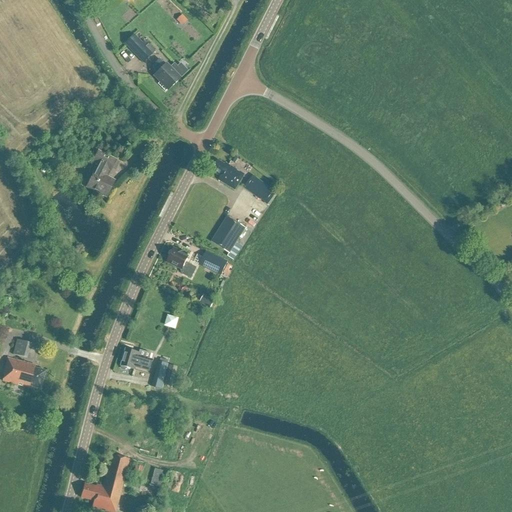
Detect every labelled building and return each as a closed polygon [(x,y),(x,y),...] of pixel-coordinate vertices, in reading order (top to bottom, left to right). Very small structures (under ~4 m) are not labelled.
[(187,14),(180,18),(185,25),(192,21),(187,14)] [(145,47),(134,35),(124,44),(135,56),(136,55),(145,47)] [(145,47),(136,55),(143,63),(155,51),(151,46),(147,50),(145,47)] [(169,70),(165,65),(164,66),(159,60),(153,66),(154,67),(153,68),(155,73),(156,74),(155,75),(160,81),(157,84),(165,92),(168,89),(169,90),(179,80),(184,75),(174,65),(169,70)] [(115,162),(97,153),(93,161),(94,162),(90,171),(94,173),(86,187),(106,197),(114,182),(106,179),(105,175),(108,169),(110,171),(115,162)] [(55,155),(51,162),(58,165),(61,159),(55,155)] [(235,191),(244,175),(226,164),(225,165),(217,160),(211,171),(220,177),(218,180),(235,191)] [(252,176),(243,188),(267,206),(276,194),(252,176)] [(227,217),(211,242),(230,253),(245,229),(227,217)] [(167,262),(182,269),(181,271),(183,275),(191,279),(196,268),(186,263),(189,256),(183,253),(181,253),(173,250),(167,262)] [(226,262),(206,252),(199,265),(220,275),(226,262)] [(171,313),(168,325),(179,328),(182,316),(171,313)] [(23,357),(27,344),(17,341),(13,355),(23,357)] [(125,349),(120,366),(134,370),(135,368),(147,371),(150,360),(149,359),(150,354),(139,351),(138,353),(125,349)] [(40,389),(45,372),(34,369),(35,366),(7,358),(2,375),(4,375),(2,381),(29,389),(29,386),(40,389)] [(158,362),(151,387),(161,389),(168,364),(158,362)] [(168,365),(163,385),(172,387),(177,368),(168,365)] [(104,511),(114,511),(116,508),(117,508),(118,505),(120,506),(121,503),(119,503),(121,492),(120,492),(129,461),(111,456),(102,487),(96,486),(96,488),(84,484),(80,498),(93,502),(91,508),(104,511)] [(140,477),(142,467),(135,465),(133,475),(140,477)] [(164,471),(154,468),(150,484),(160,487),(164,471)]
